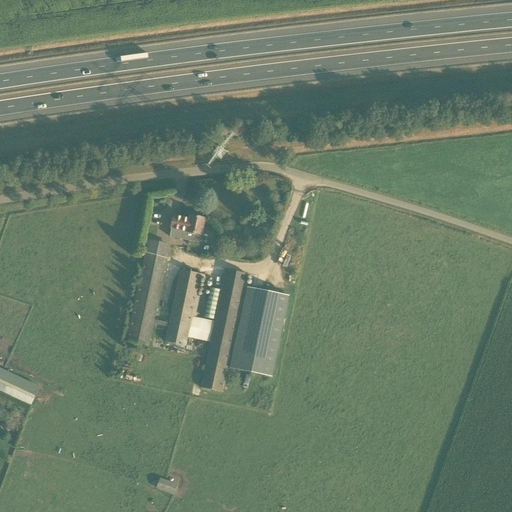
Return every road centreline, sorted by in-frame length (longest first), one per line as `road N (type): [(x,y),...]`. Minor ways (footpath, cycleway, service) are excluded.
road 1 (unclassified): [(0,199),(260,165),(511,241)]
road 2 (motorway): [(0,108),(511,46)]
road 3 (motorway): [(511,21),(0,82)]
